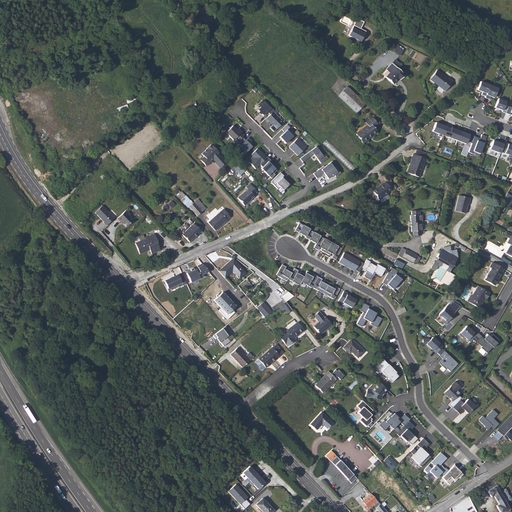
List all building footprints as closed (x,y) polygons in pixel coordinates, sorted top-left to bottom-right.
[(357,18),(348,34),(361,41),(366,31),(360,28),(363,21),(357,18)] [(404,49),(397,45),(393,51),(400,55),(404,49)] [(394,61),(391,65),(397,71),(400,67),(394,61)] [(389,74),(385,78),(392,85),(397,80),(399,81),(403,77),(397,71),(391,65),(385,71),(389,74)] [(448,78),(437,69),(429,79),(445,91),(453,80),(449,77),(448,78)] [(481,80),(477,89),(483,91),(482,94),(486,96),(490,85),(490,84),(481,80)] [(498,88),(490,85),(485,97),(490,99),(490,97),(494,98),(498,88)] [(366,105),(348,87),(339,95),(357,113),(366,105)] [(498,97),(495,106),(503,110),(502,111),(506,113),(508,106),(509,104),(505,103),(506,100),(498,97)] [(266,111),(270,114),(272,112),(274,110),(263,100),(259,104),(260,106),(257,109),(262,114),(266,111)] [(270,114),(265,119),(272,125),(270,128),(273,132),(283,122),(272,112),(270,114)] [(378,125),(372,118),(365,123),(367,126),(355,134),(362,144),(377,133),(373,128),(378,125)] [(446,126),(435,122),(431,132),(443,136),(446,126)] [(232,125),(225,132),(234,140),(235,138),(238,141),(242,136),(244,135),(241,132),(242,131),(238,127),(236,129),(232,125)] [(460,131),(446,126),(443,136),(456,141),(460,131)] [(286,129),(279,136),(285,143),(292,135),(286,129)] [(470,135),(460,131),(456,141),(466,145),(470,135)] [(242,136),(238,141),(236,143),(239,145),(236,148),(240,151),(242,149),(245,151),(252,145),(248,142),(251,140),(247,136),(244,138),(242,136)] [(475,136),(468,151),(472,153),(473,150),(480,153),(484,142),(477,139),(478,137),(475,136)] [(297,137),(288,146),(297,155),(306,146),(297,137)] [(494,139),(490,148),(500,152),(504,143),(494,139)] [(325,144),(351,170),(354,167),(328,141),(325,144)] [(220,168),(227,162),(221,156),(220,157),(218,154),(219,153),(211,145),(207,148),(207,149),(202,154),(205,157),(201,160),(206,166),(212,161),(211,160),(213,159),(216,162),(215,162),(220,168)] [(315,146),(307,152),(310,156),(313,154),(318,159),(323,155),(315,146)] [(266,157),(256,147),(249,154),(252,157),(248,162),(255,169),(259,164),(266,157)] [(419,151),(417,154),(428,159),(430,156),(419,151)] [(428,159),(417,154),(416,154),(413,160),(415,161),(409,173),(421,178),(429,159),(428,159)] [(266,157),(259,164),(261,166),(260,167),(268,175),(275,168),(273,166),(275,165),(267,156),(266,157)] [(321,167),(313,173),(317,178),(323,173),(328,178),(337,171),(330,161),(321,168),(321,167)] [(280,172),(271,181),(277,188),(280,186),(283,189),(288,183),(282,178),(284,175),(280,172)] [(397,185),(395,183),(391,186),(387,181),(383,183),(384,184),(376,191),(378,194),(375,197),(378,201),(381,199),(382,199),(390,193),(390,192),(394,189),(393,188),(397,185)] [(245,187),(247,188),(237,197),(244,205),(248,201),(247,200),(253,194),(252,193),(256,190),(249,183),(245,187)] [(511,199),(511,194),(508,192),(503,200),(509,204),(511,199)] [(461,193),(457,209),(468,211),(470,202),(471,203),(473,196),(461,193)] [(200,212),(192,203),(187,207),(195,217),(200,212)] [(114,217),(102,205),(95,212),(104,221),(104,222),(107,225),(114,217)] [(408,211),(410,227),(412,227),(412,232),(419,231),(418,218),(419,218),(421,218),(420,210),(418,211),(417,206),(409,207),(409,211),(408,211)] [(131,214),(127,209),(117,218),(123,224),(124,223),(126,226),(133,220),(129,215),(131,214)] [(230,217),(223,209),(207,222),(215,231),(230,217)] [(200,231),(193,223),(181,233),(188,242),(200,231)] [(300,223),(296,231),(307,237),(310,231),(311,229),(300,223)] [(321,237),(310,231),(307,237),(306,238),(317,244),(321,237)] [(154,234),(145,237),(146,241),(142,242),(142,241),(136,243),(139,254),(146,252),(146,250),(149,249),(150,253),(159,251),(154,234)] [(321,251),(326,253),(332,243),(321,237),(317,244),(315,248),(319,251),(320,248),(323,249),(321,251)] [(333,258),(337,260),(343,249),(332,243),(326,253),(331,256),(332,254),(334,255),(333,258)] [(439,264),(441,265),(443,261),(449,265),(447,269),(450,270),(458,256),(456,249),(451,250),(449,245),(442,247),(437,255),(439,256),(438,258),(437,258),(433,267),(436,269),(439,264)] [(414,261),(415,262),(419,255),(404,247),(400,254),(414,261)] [(356,270),(362,260),(346,251),(340,261),(356,270)] [(368,258),(364,266),(367,268),(366,270),(374,274),(375,271),(383,275),(387,267),(379,263),(378,265),(371,262),(372,260),(368,258)] [(406,262),(398,258),(396,262),(403,266),(406,262)] [(234,260),(219,272),(224,279),(232,272),(238,279),(245,273),(234,260)] [(497,281),(505,268),(494,261),(491,266),(493,267),(488,276),(497,281)] [(191,271),(186,273),(191,282),(204,276),(203,275),(208,272),(204,263),(198,266),(199,267),(195,269),(194,268),(191,269),(192,270),(191,271)] [(277,276),(288,282),(289,280),(294,271),(289,269),(288,271),(286,270),(287,267),(283,265),(277,276)] [(390,267),(382,282),(386,284),(387,284),(397,292),(405,282),(395,273),(397,271),(390,267)] [(289,280),(300,286),(302,282),(306,275),(302,273),(300,275),(298,274),(299,271),(295,269),(294,271),(289,280)] [(306,275),(302,282),(313,289),(313,288),(319,277),(315,275),(314,278),(311,276),(313,274),(308,271),(306,275)] [(443,282),(449,285),(455,275),(449,272),(443,282)] [(185,284),(180,274),(163,282),(167,290),(177,284),(179,287),(185,284)] [(313,288),(324,294),(325,292),(330,283),(325,281),(324,283),(322,282),(323,280),(319,277),(313,288)] [(330,283),(325,292),(324,294),(335,300),(341,290),(337,287),(335,290),(333,288),(334,286),(330,283)] [(490,297),(492,292),(480,285),(474,296),(472,295),(469,301),(482,308),(489,296),(490,297)] [(220,290),(212,298),(220,306),(216,309),(225,319),(232,312),(229,309),(234,304),(220,290)] [(287,291),(282,296),(286,301),(293,296),(287,291)] [(348,294),(344,291),(339,302),(343,304),(343,303),(352,308),(358,299),(351,295),(350,297),(347,295),(348,294)] [(270,311),(262,301),(255,307),(264,317),(270,311)] [(293,310),(287,301),(281,305),(288,314),(293,310)] [(450,301),(438,314),(447,322),(455,313),(454,313),(460,306),(450,301)] [(364,304),(360,311),(364,313),(357,325),(363,328),(367,321),(372,323),(371,325),(378,328),(383,319),(376,316),(378,313),(372,310),(372,311),(369,309),(370,307),(364,304)] [(334,323),(321,310),(315,316),(320,321),(315,326),(322,334),(334,323)] [(280,335),(287,344),(295,339),(294,337),(305,330),(299,322),(280,335)] [(473,338),(476,341),(481,335),(478,332),(476,334),(467,325),(459,333),(463,337),(464,336),(470,341),(473,338)] [(221,329),(211,336),(218,343),(226,337),(221,329)] [(481,335),(476,341),(482,346),(481,347),(487,353),(492,346),(493,347),(497,342),(496,342),(499,339),(492,333),(490,336),(488,334),(484,338),(481,335)] [(422,338),(422,344),(425,344),(433,350),(434,349),(437,353),(443,346),(433,336),(429,339),(429,338),(422,338)] [(352,339),(342,348),(348,353),(350,350),(357,357),(363,350),(352,339)] [(276,341),(272,344),(280,353),(283,350),(276,341)] [(280,353),(272,344),(258,356),(259,357),(255,360),(259,364),(260,365),(262,367),(266,364),(266,365),(280,353)] [(236,348),(229,355),(240,368),(252,358),(248,353),(244,355),(236,348)] [(442,358),(438,362),(446,369),(447,368),(450,371),(458,363),(447,353),(442,358)] [(382,372),(389,379),(391,378),(394,381),(399,376),(396,373),(396,372),(392,368),(391,369),(390,367),(391,367),(383,359),(375,368),(381,373),(382,372)] [(324,393),(339,379),(331,372),(317,385),(324,393)] [(383,394),(388,388),(381,381),(378,384),(375,381),(369,388),(367,395),(372,396),(382,398),(383,395),(384,394),(383,394)] [(448,404),(452,407),(461,397),(455,391),(460,387),(454,381),(443,393),(451,401),(448,404)] [(464,403),(461,399),(453,407),(457,411),(461,406),(465,409),(469,413),(476,406),(475,405),(477,402),(473,398),(471,401),(468,398),(464,403)] [(366,416),(371,411),(360,401),(355,407),(359,410),(356,413),(360,418),(358,421),(365,428),(370,422),(369,421),(370,420),(366,416)] [(481,416),(476,421),(486,430),(489,427),(493,430),(498,424),(492,419),(496,415),(491,410),(483,418),(481,416)] [(315,426),(318,429),(324,424),(329,429),(335,422),(326,414),(324,416),(322,414),(315,421),(317,423),(315,426)] [(409,419),(404,415),(399,420),(393,414),(385,423),(382,421),(378,425),(384,431),(389,426),(393,430),(400,422),(404,425),(409,419)] [(511,415),(497,430),(506,440),(508,438),(511,442),(511,440),(511,415)] [(410,421),(398,434),(401,437),(402,436),(409,442),(410,441),(414,445),(420,438),(415,434),(415,435),(411,431),(416,426),(410,421)] [(425,438),(419,444),(422,447),(419,451),(417,450),(414,453),(415,455),(417,456),(415,459),(423,467),(433,457),(428,452),(425,450),(432,444),(425,438)] [(361,441),(356,445),(360,450),(365,446),(361,441)] [(336,455),(331,450),(325,455),(330,461),(336,455)] [(440,452),(434,459),(439,464),(446,457),(440,452)] [(357,479),(336,455),(330,461),(351,483),(357,479)] [(372,455),(368,460),(372,464),(377,460),(372,455)] [(397,465),(389,456),(383,461),(392,470),(397,465)] [(428,465),(424,470),(428,474),(429,472),(436,478),(442,472),(435,465),(431,468),(428,465)] [(457,465),(445,478),(452,485),(457,480),(458,481),(462,477),(463,478),(466,474),(459,468),(460,467),(457,465)] [(247,466),(239,474),(255,491),(263,484),(247,466)] [(499,511),(510,511),(506,503),(500,492),(494,480),(485,485),(491,497),(494,495),(499,504),(496,505),(499,511)] [(235,484),(226,492),(238,505),(247,497),(235,484)] [(500,492),(506,503),(511,500),(510,496),(509,497),(508,493),(506,489),(500,492)] [(377,501),(379,504),(381,502),(379,499),(374,492),(365,499),(370,506),(377,501)] [(255,504),(261,511),(270,511),(273,510),(262,498),(255,504)] [(429,505),(425,500),(424,499),(420,502),(415,505),(420,511),(429,505)] [(387,511),(381,502),(379,504),(380,506),(379,507),(382,511),(387,511)]
